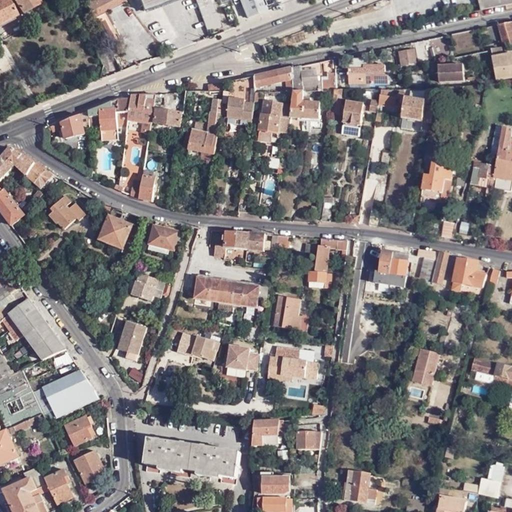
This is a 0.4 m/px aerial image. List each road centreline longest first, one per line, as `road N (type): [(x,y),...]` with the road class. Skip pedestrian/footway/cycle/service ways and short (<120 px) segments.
road 1 (tertiary): [(17,128),(42,157),(138,207),(353,231)]
road 2 (residential): [(182,62),(281,62),(511,15)]
road 3 (residential): [(94,511),(123,475),(115,393),(0,231)]
road 4 (residential): [(323,511),(353,231)]
road 5 (tertiary): [(17,128),(182,62)]
road 6 (tertiary): [(182,62),(346,0)]
road 7 (tertiary): [(353,231),(511,256)]
